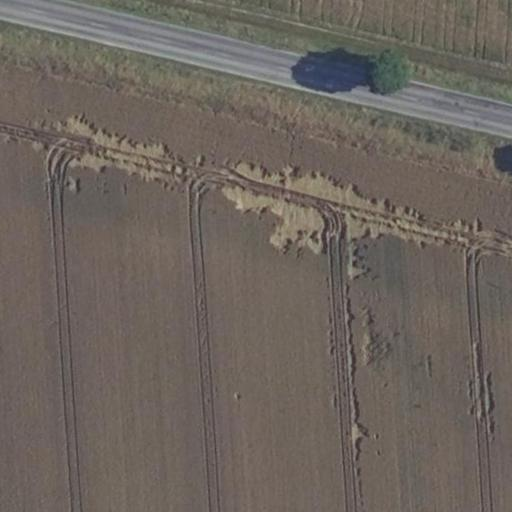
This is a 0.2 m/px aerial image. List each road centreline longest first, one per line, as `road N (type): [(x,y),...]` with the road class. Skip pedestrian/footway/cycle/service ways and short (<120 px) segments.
road 1 (secondary): [(0,4),(511,124)]
road 2 (track): [(202,0),(511,73)]
